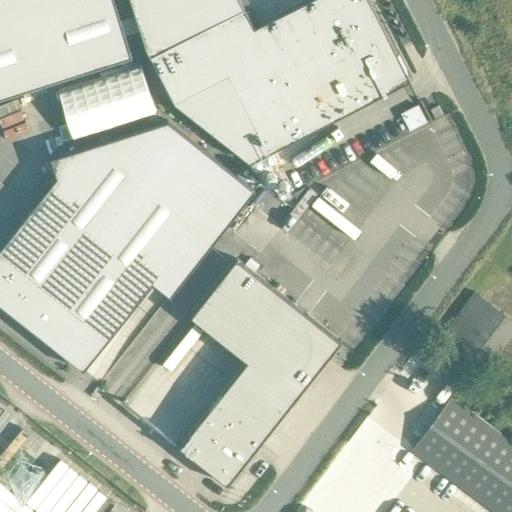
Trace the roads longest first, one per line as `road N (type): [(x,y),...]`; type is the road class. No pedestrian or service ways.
road 1 (unclassified): [(417,0),(499,159),(498,204),(267,511)]
road 2 (unknown): [(82,426),(183,297),(228,245),(245,237),(265,236),(319,277),(336,280),(405,216),(422,218),(461,254)]
road 3 (tertiary): [(192,511),(0,362)]
